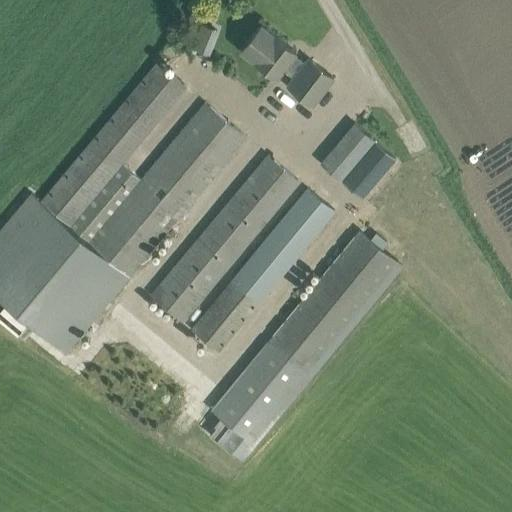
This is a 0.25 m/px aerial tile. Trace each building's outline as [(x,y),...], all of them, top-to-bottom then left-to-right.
[(282,69),(291,76),(285,84),(312,106),(337,74),(311,53),(305,61),(295,53),(297,50),(262,23),(242,48),(276,75),(282,69)] [(156,61),(40,199),(129,274),(246,135),(205,101),(140,178),(122,164),(187,86),(156,61)] [(321,161),(341,178),(375,138),(355,121),(321,161)] [(150,292),(182,320),(299,179),(267,152),(150,292)] [(192,326),(219,348),(334,209),(307,187),(192,326)] [(129,274),(40,199),(31,191),(0,228),(0,294),(66,350),(129,274)] [(270,339),(308,370),(399,259),(361,228),(270,339)] [(243,460),(404,264),(399,259),(308,370),(270,339),(212,409),(221,416),(215,423),(217,425),(210,433),(243,460)]
